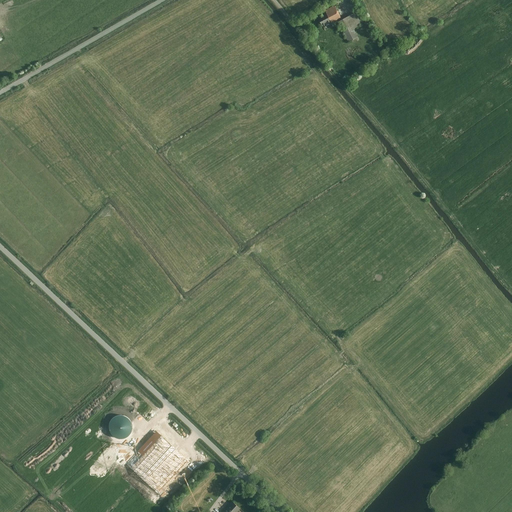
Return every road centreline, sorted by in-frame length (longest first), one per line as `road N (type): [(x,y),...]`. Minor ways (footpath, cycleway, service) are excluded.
road 1 (unclassified): [(280,511),(0,247)]
road 2 (unclassified): [(0,93),(163,0)]
